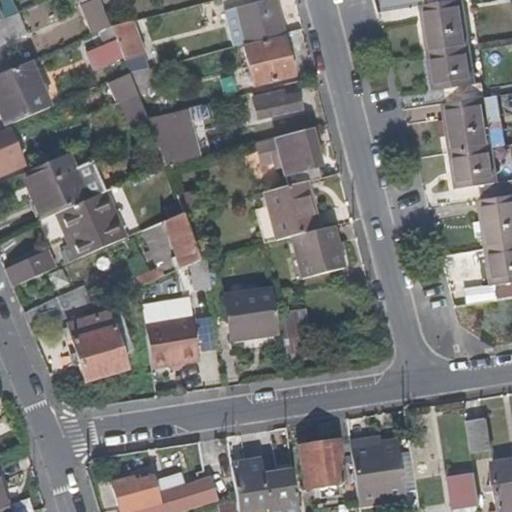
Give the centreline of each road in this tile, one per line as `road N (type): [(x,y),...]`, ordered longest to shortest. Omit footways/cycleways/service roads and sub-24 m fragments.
road 1 (residential): [(418,385),(318,0)]
road 2 (residential): [(50,444),(418,385)]
road 3 (residential): [(50,444),(0,326)]
